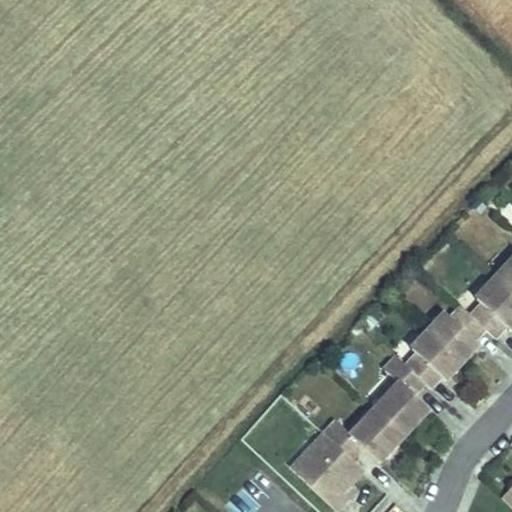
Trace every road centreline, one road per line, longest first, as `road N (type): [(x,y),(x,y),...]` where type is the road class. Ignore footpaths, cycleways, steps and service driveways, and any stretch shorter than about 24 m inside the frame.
road 1 (track): [(511,97),(151,511)]
road 2 (residential): [(511,401),(472,445),(437,511)]
